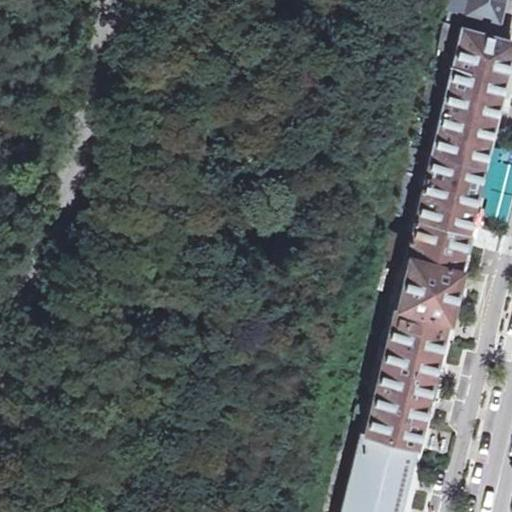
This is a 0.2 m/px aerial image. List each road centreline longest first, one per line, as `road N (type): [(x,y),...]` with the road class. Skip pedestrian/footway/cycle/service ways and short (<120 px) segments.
road 1 (tertiary): [(112,0),(98,118),(0,380)]
road 2 (residential): [(511,226),(445,511)]
